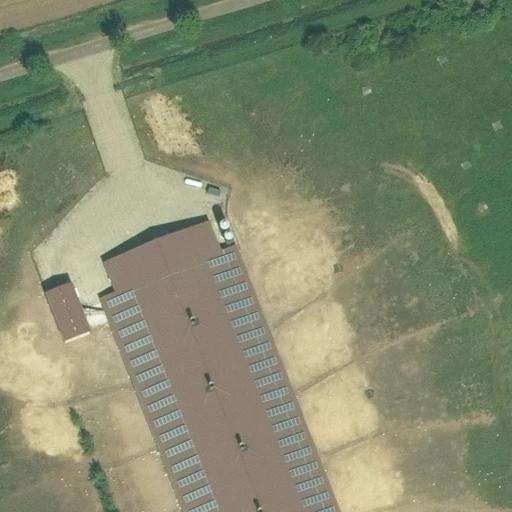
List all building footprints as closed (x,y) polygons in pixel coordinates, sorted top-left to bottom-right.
[(450,88),(443,90),(446,98),(453,95),(450,88)] [(378,110),(372,112),(375,120),(382,117),(378,110)] [(313,130),(307,132),(310,140),(317,137),(313,130)] [(443,160),(437,164),(441,171),(447,167),(443,160)] [(385,187),(379,191),(383,198),(389,194),(385,187)] [(484,209),(478,213),(482,220),(489,216),(484,209)] [(97,298),(180,511),(339,511),(236,245),(221,251),(209,221),(102,262),(113,292),(97,298)] [(482,265),(476,269),(481,276),(487,272),(482,265)] [(404,275),(398,278),(403,286),(409,282),(404,275)] [(47,306),(67,354),(94,344),(74,295),(47,306)] [(417,302),(410,306),(415,313),(421,309),(417,302)] [(412,365),(406,368),(410,376),(416,372),(412,365)] [(483,386),(477,389),(480,397),(486,394),(483,386)] [(466,452),(459,454),(461,462),(468,460),(466,452)] [(8,471),(2,467),(0,470),(0,475),(4,478),(8,471)]
